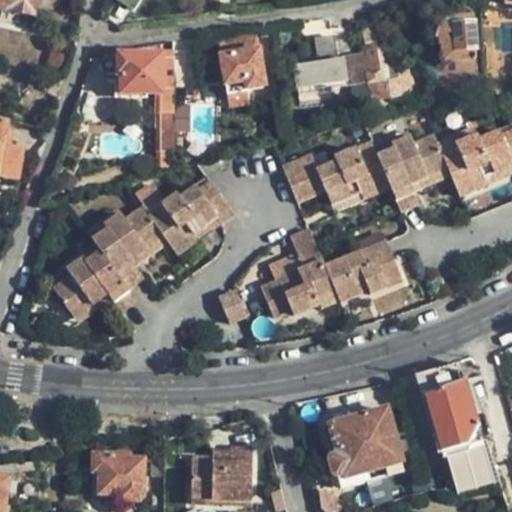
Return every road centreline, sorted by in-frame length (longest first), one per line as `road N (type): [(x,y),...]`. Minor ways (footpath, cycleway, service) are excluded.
road 1 (residential): [(0,375),(140,390),(235,386),(355,365),(511,306)]
road 2 (residential): [(93,47),(421,0)]
road 3 (residential): [(93,47),(0,300)]
road 4 (unknown): [(164,389),(173,335),(274,234),(274,184)]
road 5 (unknown): [(314,374),(316,511)]
